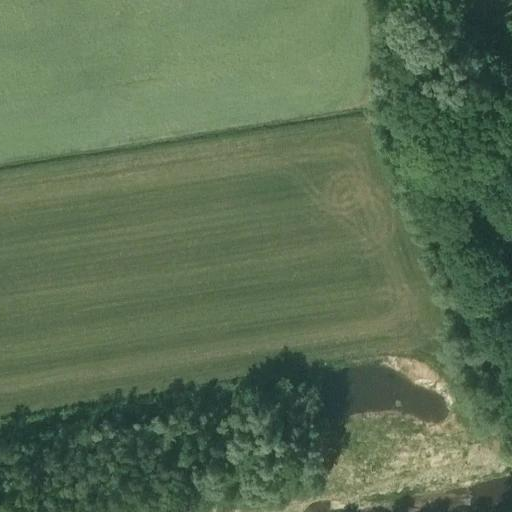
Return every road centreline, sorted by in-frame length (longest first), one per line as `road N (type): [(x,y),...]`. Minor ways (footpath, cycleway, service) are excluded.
road 1 (track): [(511,402),(396,116),(396,0)]
road 2 (track): [(450,0),(503,103),(489,157),(492,217)]
